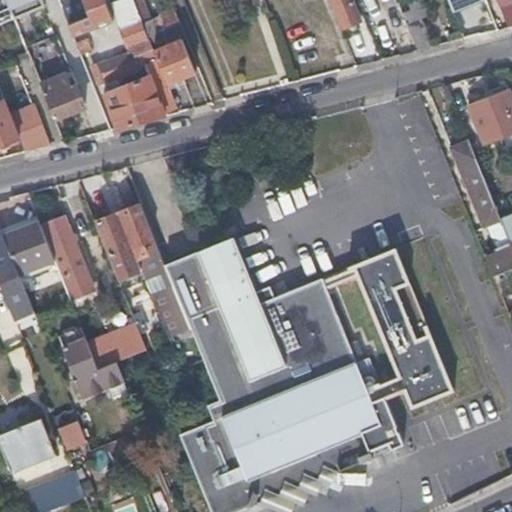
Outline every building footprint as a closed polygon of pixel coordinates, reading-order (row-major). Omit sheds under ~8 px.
[(0,0),(0,18),(13,14),(7,0),(0,0)] [(103,0),(82,0),(88,13),(67,21),(72,33),(110,18),(103,0)] [(147,35),(142,23),(132,0),(113,0),(111,1),(121,25),(119,26),(129,49),(103,59),(91,64),(99,84),(106,81),(109,89),(103,92),(116,126),(179,110),(166,81),(153,49),(150,41),(147,35)] [(132,0),(142,23),(150,20),(141,0),(132,0)] [(329,0),(340,26),(360,19),(352,0),(329,0)] [(511,0),(496,0),(506,25),(511,23),(511,0)] [(403,12),(407,21),(419,16),(426,13),(423,4),(403,12)] [(179,22),(173,9),(160,14),(151,19),(150,20),(142,23),(147,35),(153,32),(179,22)] [(66,59),(80,53),(79,52),(74,40),(72,33),(67,21),(62,10),(49,16),(66,59)] [(407,21),(418,48),(431,45),(419,16),(407,21)] [(153,49),(166,81),(194,70),(181,37),(180,38),(177,31),(164,36),(167,43),(153,49)] [(156,39),(153,32),(147,35),(150,41),(156,39)] [(88,35),(74,40),(79,52),(93,47),(88,35)] [(40,82),(54,118),(84,106),(77,85),(70,88),(64,72),(40,82)] [(511,102),(507,90),(467,106),(482,143),(511,130),(511,102)] [(0,143),(19,136),(5,100),(0,101),(0,143)] [(482,226),(487,224),(499,219),(498,216),(473,154),(468,142),(467,139),(450,146),(451,149),(458,167),(476,210),(482,226)] [(485,149),(473,154),(498,216),(510,211),(485,149)] [(140,202),(116,212),(140,269),(143,278),(158,272),(164,287),(149,293),(167,336),(190,327),(165,264),(140,202)] [(116,212),(96,220),(119,277),(140,269),(116,212)] [(494,253),(484,257),(492,275),(511,266),(511,250),(509,244),(508,241),(506,235),(499,219),(487,224),(491,233),(497,249),(493,250),(494,253)] [(16,229),(3,234),(19,275),(55,260),(42,230),(38,220),(25,225),(27,229),(17,233),(16,229)] [(66,221),(42,230),(55,260),(59,271),(71,301),(94,291),(66,221)] [(25,225),(16,229),(17,233),(27,229),(25,225)] [(157,376),(211,511),(233,511),(253,504),(258,493),(255,491),(253,487),(272,479),(280,483),(290,480),(320,467),(318,461),(333,455),(339,469),(372,456),(370,450),(373,448),(384,444),(388,442),(390,448),(403,443),(385,398),(379,382),(368,356),(356,361),(326,288),(321,277),(287,291),(273,296),(269,285),(256,290),(233,235),(165,264),(190,327),(196,343),(202,357),(179,367),(157,376)] [(322,277),(321,277),(326,288),(357,275),(398,374),(379,382),(385,398),(404,390),(411,407),(453,390),(395,247),(348,266),(348,267),(324,278),(322,277)] [(0,281),(23,341),(39,335),(31,317),(24,320),(19,308),(28,305),(13,265),(6,268),(0,254),(0,281)] [(143,278),(149,293),(164,287),(158,272),(143,278)] [(63,329),(63,330),(80,374),(97,368),(81,326),(78,327),(74,325),(63,329)] [(80,374),(63,330),(62,333),(59,334),(82,395),(123,379),(116,361),(80,375),(80,374)] [(54,416),(58,428),(77,421),(72,409),(54,416)] [(0,443),(11,472),(55,454),(40,417),(0,433),(0,443)] [(58,428),(67,448),(85,440),(82,433),(77,421),(58,428)] [(385,447),(384,444),(373,448),(374,452),(385,447)] [(258,493),(253,504),(339,469),(333,455),(318,461),(320,467),(290,480),(280,483),(272,479),(253,487),(255,491),(258,493)] [(75,470),(23,491),(31,511),(45,511),(86,496),(75,470)] [(92,511),(86,496),(45,511),(92,511)]
